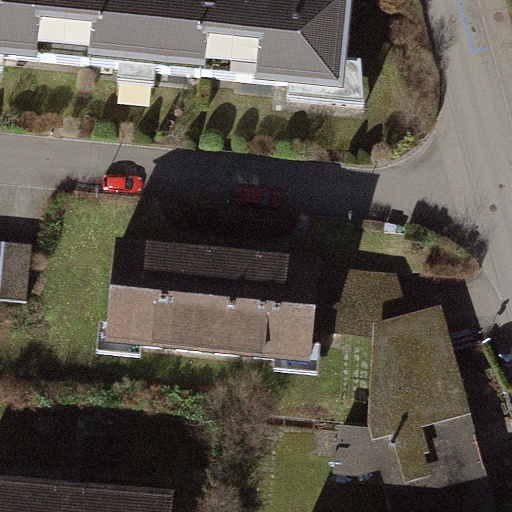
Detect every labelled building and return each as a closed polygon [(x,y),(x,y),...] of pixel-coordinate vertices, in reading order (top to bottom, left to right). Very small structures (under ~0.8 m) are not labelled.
[(355,4),(308,0),(0,0),(0,66),(346,99),(355,4)] [(31,254),(0,252),(0,308),(27,311),(31,254)] [(320,275),(120,256),(111,359),(310,378),(320,275)] [(497,511),(448,314),(373,327),(373,438),(396,511),(497,511)] [(171,511),(172,511),(0,498),(0,511),(171,511)]
